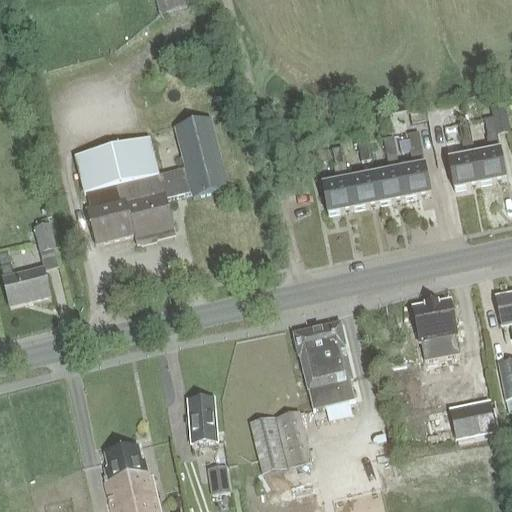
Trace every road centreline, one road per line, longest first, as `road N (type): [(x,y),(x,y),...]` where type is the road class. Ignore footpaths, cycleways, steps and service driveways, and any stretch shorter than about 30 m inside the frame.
road 1 (secondary): [(0,369),(511,250)]
road 2 (track): [(301,297),(223,0)]
